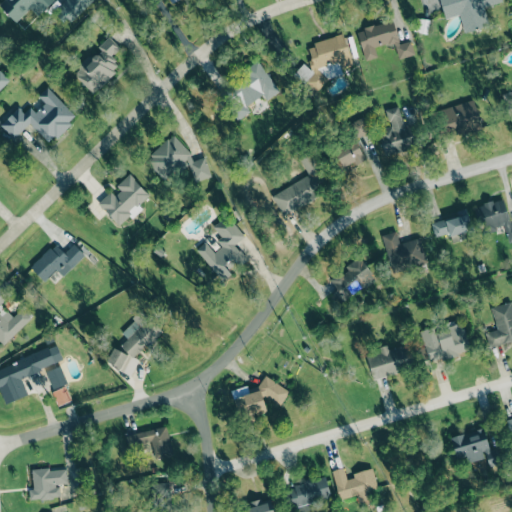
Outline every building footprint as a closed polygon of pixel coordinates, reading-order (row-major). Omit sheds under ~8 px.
[(54,0),(1,0),(0,1),(0,6),(15,22),(30,8),(38,16),(54,0)] [(93,0),(65,0),(54,10),(67,24),(93,0)] [(502,1),(501,0),(439,0),(445,19),(459,15),(464,32),(488,25),(483,7),(502,1)] [(364,60),(377,57),(374,47),(395,42),(398,58),(414,55),(411,41),(399,44),(393,21),(357,30),(364,60)] [(353,65),(342,33),(313,42),(314,46),(303,49),(309,66),(300,68),(307,88),(343,77),(341,68),(353,65)] [(94,93),(119,65),(111,58),(119,48),(107,37),(98,47),(73,76),(94,93)] [(263,95),(266,100),(278,92),(262,65),(227,87),(237,104),(230,108),(237,120),(250,112),(246,105),(263,95)] [(0,89),(10,80),(0,69),(0,89)] [(29,123),(49,143),(76,117),(47,87),(38,96),(45,103),(35,112),(30,106),(24,112),(18,107),(0,125),(13,138),(29,123)] [(511,90),(503,93),(510,119),(511,118),(511,90)] [(482,128),(474,100),(439,109),(447,137),(482,128)] [(385,110),(390,126),(377,130),(385,155),(416,146),(410,124),(404,126),(398,106),(385,110)] [(350,123),(357,138),(371,132),(363,117),(350,123)] [(188,165),(194,178),(197,182),(211,175),(203,157),(193,161),(189,152),(174,135),(169,138),(145,160),(163,180),(171,173),(188,165)] [(343,167),(355,160),(357,164),(366,159),(354,140),(334,152),(343,167)] [(271,195),(281,214),(331,189),(311,151),(299,157),(308,176),(271,195)] [(99,204),(120,227),(141,207),(139,205),(149,195),(129,174),(116,186),(118,187),(99,204)] [(508,243),(511,241),(511,226),(511,227),(504,198),(479,204),(486,231),(505,227),(508,243)] [(450,232),(452,242),(465,239),(464,232),(471,230),(466,208),(456,211),(458,216),(431,223),(434,236),(450,232)] [(196,250),(224,280),(233,272),(231,269),(245,257),(234,245),(244,236),(225,215),(211,228),(224,243),(214,252),(204,242),(196,250)] [(420,237),(399,243),(396,231),(382,234),(391,269),(426,261),(420,237)] [(64,253),(55,243),(30,267),(44,281),(56,269),(63,276),(85,255),(74,244),(64,253)] [(373,276),(359,258),(330,280),(337,290),(332,293),(339,301),(373,276)] [(0,341),(3,345),(31,318),(22,308),(13,317),(0,303),(0,302),(6,298),(0,291),(0,341)] [(511,340),(511,304),(511,301),(491,307),(497,329),(485,333),(489,347),(511,340)] [(106,360),(129,376),(139,361),(135,358),(144,345),(151,349),(164,329),(137,312),(122,334),(128,338),(120,350),(115,347),(106,360)] [(471,349),(462,322),(438,330),(437,325),(420,331),(430,362),(471,349)] [(404,345),(389,349),(388,346),(365,352),(372,378),(411,368),(404,345)] [(27,395),(20,375),(63,361),(58,346),(0,366),(0,381),(7,402),(27,395)] [(56,387),(67,383),(61,366),(49,370),(56,387)] [(288,391),(265,375),(258,385),(259,390),(246,393),(244,395),(234,398),(238,415),(265,408),(262,393),(279,405),(288,391)] [(71,400),(65,386),(52,392),(58,406),(71,400)] [(152,445),(156,460),(173,455),(165,426),(138,433),(141,448),(152,445)] [(490,450),(483,428),(450,437),(456,459),(467,455),(469,462),(485,457),(488,466),(503,461),(500,447),(490,450)] [(66,468),(32,470),(33,489),(29,489),(29,500),(60,498),(59,484),(67,484),(66,468)] [(373,469),(345,476),(343,468),(332,470),(339,499),(356,495),(357,503),(368,501),(366,491),(377,488),(373,469)] [(291,509),(331,498),(325,475),(285,486),(291,509)] [(153,484),(155,500),(170,497),(168,481),(153,484)] [(273,511),(269,497),(244,504),(245,511),(273,511)]
